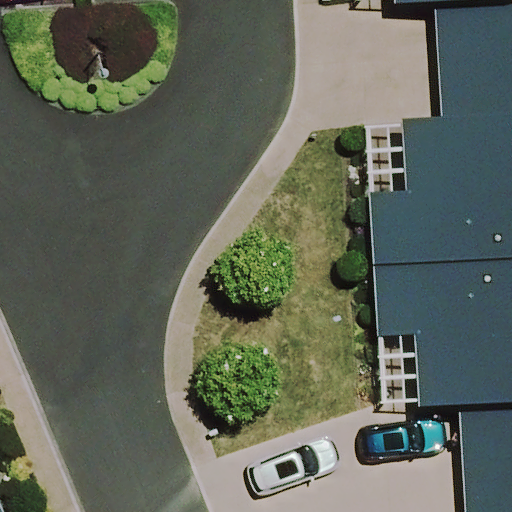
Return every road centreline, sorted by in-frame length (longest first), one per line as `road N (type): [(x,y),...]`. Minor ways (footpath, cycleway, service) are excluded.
road 1 (residential): [(123,225),(118,428),(151,511)]
road 2 (residential): [(239,0),(242,82),(123,225)]
road 3 (residential): [(123,225),(0,162)]
